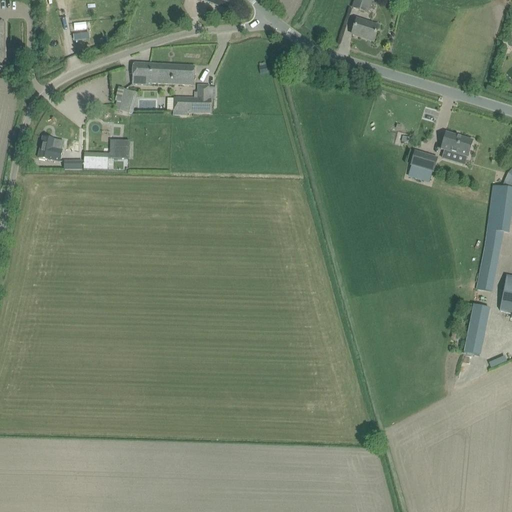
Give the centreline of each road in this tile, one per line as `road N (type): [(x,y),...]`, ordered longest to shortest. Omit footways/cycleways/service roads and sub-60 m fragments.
road 1 (unclassified): [(0,243),(23,141),(47,90),(165,39),(271,16)]
road 2 (unclassified): [(511,110),(367,66),(271,16)]
